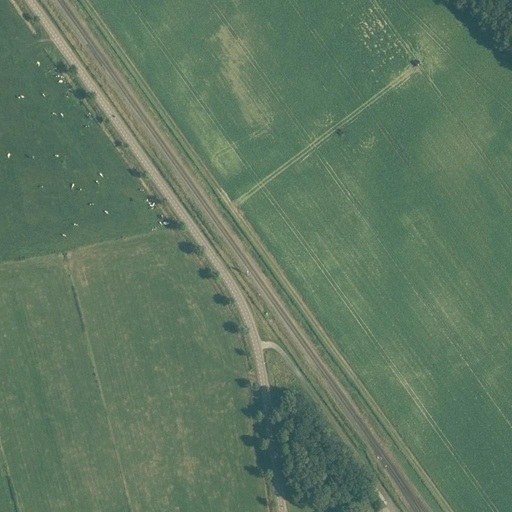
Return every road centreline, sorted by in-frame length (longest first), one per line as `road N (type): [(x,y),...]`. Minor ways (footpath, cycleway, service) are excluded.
road 1 (track): [(87,0),(450,511)]
road 2 (unclassified): [(281,511),(245,312),(29,0)]
road 3 (unknown): [(255,340),(288,359),(384,492)]
